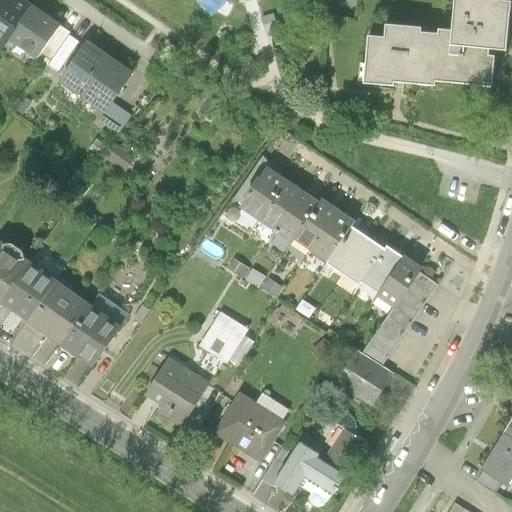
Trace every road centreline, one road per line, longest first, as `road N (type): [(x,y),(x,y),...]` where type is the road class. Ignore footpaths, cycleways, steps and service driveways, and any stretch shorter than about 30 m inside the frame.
road 1 (unclassified): [(374,511),(456,380),(511,248)]
road 2 (tertiary): [(0,362),(235,511)]
